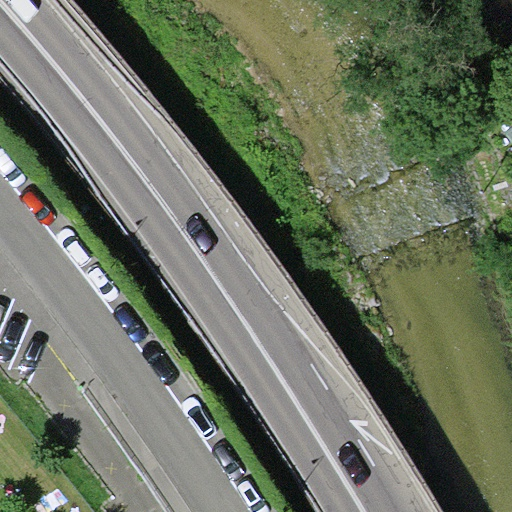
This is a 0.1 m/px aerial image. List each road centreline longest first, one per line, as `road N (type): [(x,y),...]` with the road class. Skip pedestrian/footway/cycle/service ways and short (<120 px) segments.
road 1 (trunk): [(0,0),(184,231),(364,511)]
road 2 (residential): [(0,216),(227,511)]
